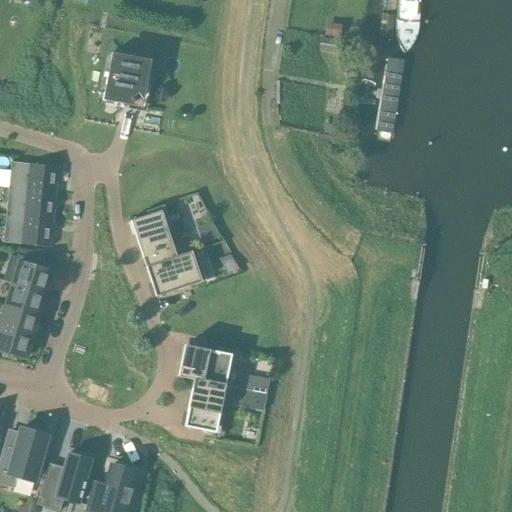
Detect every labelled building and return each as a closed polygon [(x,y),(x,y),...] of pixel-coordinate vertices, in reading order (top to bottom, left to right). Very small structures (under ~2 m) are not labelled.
[(396,0),(393,31),(401,53),(416,32),(418,0),(396,0)] [(328,36),(339,38),(342,26),(331,24),(328,36)] [(328,52),(341,53),(343,41),(330,39),(328,52)] [(102,101),(142,108),(151,61),(111,54),(102,101)] [(405,61),(386,58),(374,132),(377,141),(389,142),(393,135),(405,61)] [(324,133),(337,136),(339,128),(326,124),(324,133)] [(56,194),(58,168),(11,163),(8,189),(56,194)] [(56,194),(8,189),(6,217),(53,222),(56,194)] [(131,222),(145,266),(176,256),(161,211),(131,222)] [(53,222),(6,217),(3,243),(50,248),(53,222)] [(211,223),(197,228),(202,243),(219,237),(211,223)] [(145,266),(156,297),(201,282),(191,252),(176,257),(176,256),(145,266)] [(11,256),(3,281),(45,293),(52,272),(50,271),(55,254),(41,253),(37,266),(25,262),(27,258),(17,255),(16,257),(11,256)] [(222,259),(227,273),(235,270),(231,256),(222,259)] [(39,315),(45,294),(13,284),(6,305),(39,315)] [(39,315),(6,305),(0,325),(0,326),(32,337),(39,315)] [(32,337),(0,326),(0,352),(10,355),(10,354),(26,359),(32,337)] [(184,346),(178,377),(193,380),(193,381),(225,387),(231,355),(184,346)] [(239,389),(253,392),(255,378),(242,375),(239,389)] [(193,381),(187,413),(184,427),(215,434),(225,387),(193,381)] [(239,389),(237,401),(250,404),(253,392),(239,389)] [(14,454),(2,450),(0,459),(0,485),(14,489),(17,477),(35,482),(48,436),(21,429),(14,454)] [(47,469),(37,505),(59,511),(63,499),(79,503),(91,461),(68,454),(62,474),(47,469)] [(86,511),(86,509),(96,511),(131,511),(133,493),(132,493),(130,493),(135,473),(110,466),(104,485),(94,483),(94,482),(93,482),(85,511),(86,511)]
